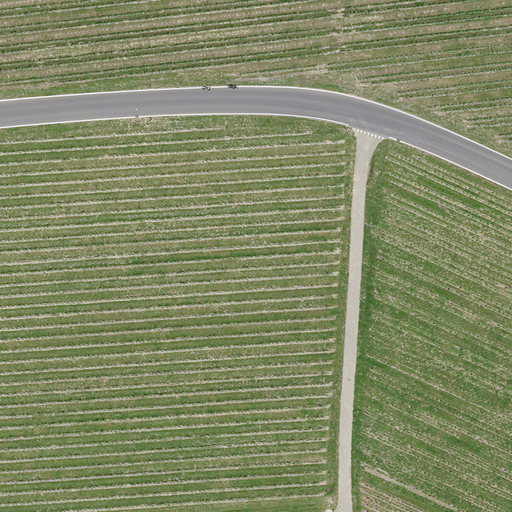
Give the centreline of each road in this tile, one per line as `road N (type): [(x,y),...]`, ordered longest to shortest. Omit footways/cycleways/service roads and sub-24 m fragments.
road 1 (tertiary): [(0,114),(288,100),(373,116),(511,174)]
road 2 (track): [(346,511),(360,189),(373,116)]
